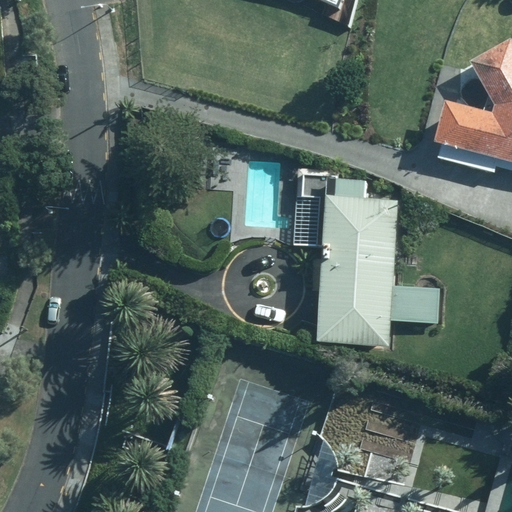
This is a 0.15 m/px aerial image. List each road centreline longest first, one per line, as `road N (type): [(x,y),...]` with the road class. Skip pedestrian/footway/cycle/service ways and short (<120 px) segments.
road 1 (residential): [(26,511),(52,460),(75,339),(84,190)]
road 2 (residential): [(64,0),(84,190)]
